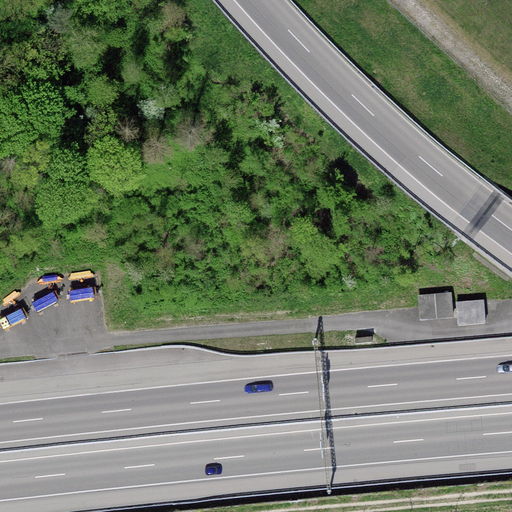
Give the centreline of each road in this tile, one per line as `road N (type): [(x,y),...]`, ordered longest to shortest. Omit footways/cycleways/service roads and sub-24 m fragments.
road 1 (motorway): [(511,374),(0,423)]
road 2 (motorway): [(0,480),(511,431)]
road 3 (motorway): [(261,0),(362,104),(511,229)]
road 4 (track): [(308,511),(511,494)]
